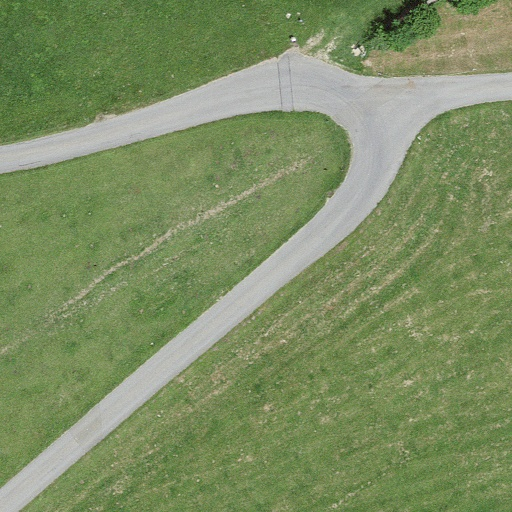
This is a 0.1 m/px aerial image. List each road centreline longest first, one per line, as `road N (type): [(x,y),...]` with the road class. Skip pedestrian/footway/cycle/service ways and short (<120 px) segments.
road 1 (residential): [(0,164),(272,89),(334,94),(373,117),(371,179),(322,237),(0,511)]
road 2 (track): [(511,91),(434,96),(373,117)]
